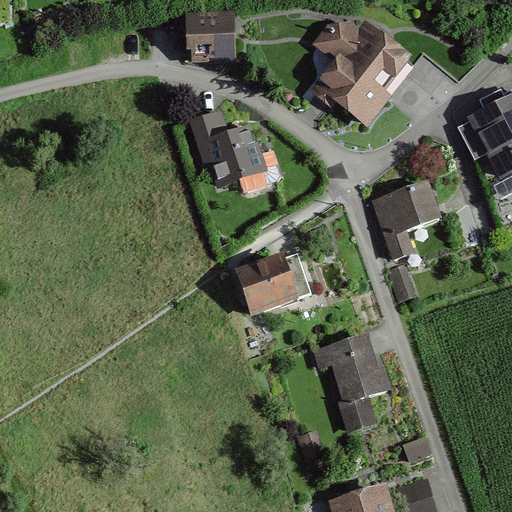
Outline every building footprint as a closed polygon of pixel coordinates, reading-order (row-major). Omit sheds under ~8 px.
[(240,23),(196,25),(197,64),(242,62),(240,23)] [(334,28),(320,45),(344,64),(324,89),(375,129),(426,64),(374,24),(366,34),(354,25),(334,28)] [(469,125),(458,131),(475,164),(486,158),(500,188),(511,182),(511,99),(468,122),(469,125)] [(215,120),(196,125),(205,158),(215,155),(225,190),(272,178),(259,130),(221,140),(215,120)] [(433,184),(376,205),(399,267),(418,259),(410,238),(449,224),(433,184)] [(294,260),(245,276),(261,323),(310,307),(294,260)] [(410,267),(391,271),(398,304),(418,299),(410,267)] [(379,338),(318,352),(323,372),(337,369),(353,434),(378,428),(372,406),(395,401),(379,338)] [(315,438),(295,444),(304,474),(324,469),(315,438)] [(435,511),(428,482),(339,505),(341,511),(435,511)]
